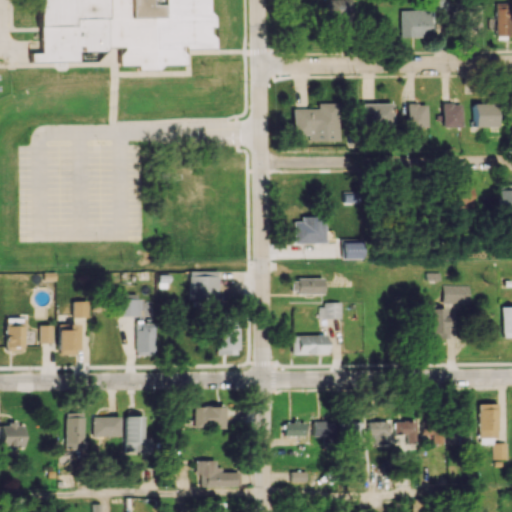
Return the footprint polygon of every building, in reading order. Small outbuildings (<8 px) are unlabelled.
[(28,61),(96,60),(105,49),(121,46),(121,51),(117,55),(118,65),(135,64),(135,69),(157,70),(160,64),(182,64),(183,49),(213,48),(213,15),(207,10),(206,0),(36,0),(39,53),(28,53),(28,61)] [(350,0),(348,0),(328,0),(328,25),(351,25),(350,0)] [(399,37),(433,36),(432,10),(448,10),(448,0),(432,0),(433,9),(398,10),(399,37)] [(494,1),(495,35),(511,34),(511,0),(511,1),(494,1)] [(305,141),(336,140),(336,103),(315,103),(315,108),(290,108),(290,135),(305,135),(305,141)] [(390,103),(359,103),(359,125),(390,125),(390,103)] [(405,127),(425,127),(426,103),(405,103),(405,127)] [(460,103),(440,103),(441,127),(460,127),(460,103)] [(495,104),(471,104),(471,126),(495,127),(495,104)] [(498,213),(511,213),(511,184),(498,184),(498,213)] [(293,243),(325,242),(324,215),(300,216),(300,221),(293,221),(293,243)] [(341,259),(361,258),(360,242),(341,242),(341,259)] [(189,299),(218,299),(217,270),(189,271),(189,299)] [(321,293),(322,278),(290,278),(290,293),(321,293)] [(469,304),(469,285),(443,284),(442,303),(469,304)] [(117,316),(143,316),(143,295),(117,295),(117,316)] [(71,317),(86,317),(86,301),(71,300),(71,317)] [(319,318),(340,318),(340,302),(320,302),(319,318)] [(426,339),(446,338),(445,305),(425,305),(426,339)] [(511,306),(501,306),(500,337),(511,337),(511,306)] [(216,325),(215,354),(235,354),(236,314),(225,314),(225,326),(216,325)] [(22,318),(4,317),(3,350),(21,350),(22,318)] [(135,322),(134,354),(153,355),(153,322),(135,322)] [(76,324),(56,324),(56,353),(75,354),(76,324)] [(37,343),(50,342),(50,325),(37,325),(37,343)] [(324,335),(290,335),(291,354),(325,353),(324,335)] [(496,403),(477,403),(478,437),(496,437),(496,403)] [(191,427),(222,428),(223,406),(192,405),(191,427)] [(83,412),(64,412),(63,450),(82,450),(83,412)] [(142,416),(123,415),(123,452),(141,453),(142,416)] [(119,416),(91,416),(91,436),(119,435),(119,416)] [(330,439),(330,420),(309,420),(309,440),(330,439)] [(303,436),(303,422),(282,421),(282,435),(303,436)] [(360,444),(361,421),(339,421),(338,443),(360,444)] [(388,421),(366,421),(366,444),(387,445),(388,421)] [(393,434),(406,434),(405,443),(415,443),(415,421),(394,421),(393,434)] [(448,430),(447,440),(468,441),(469,422),(457,421),(456,431),(448,430)] [(0,424),(0,443),(0,447),(22,447),(22,424),(0,424)] [(442,426),(422,426),(422,442),(441,443),(442,426)] [(505,459),(505,443),(492,442),(491,459),(505,459)] [(193,460),(193,474),(198,474),(198,486),(237,486),(237,470),(213,470),(213,460),(193,460)] [(288,482),(303,481),(303,471),(288,471),(288,482)] [(422,511),(422,499),(409,499),(409,511),(422,511)]
